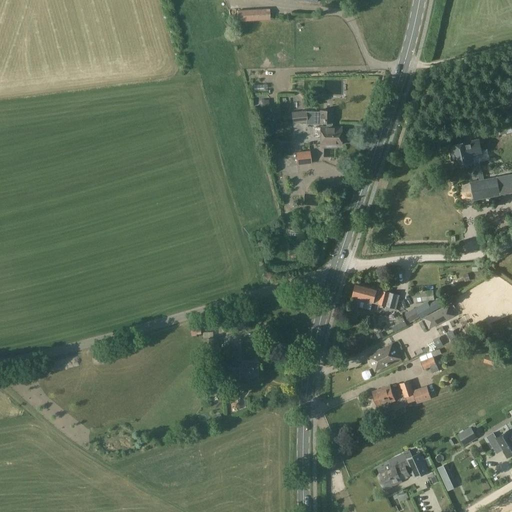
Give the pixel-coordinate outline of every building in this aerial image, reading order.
[(237,18),(237,29),(271,28),(270,17),(237,18)] [(407,75),(415,49),(410,48),(402,74),(407,75)] [(313,112),(306,111),(291,112),(292,124),(307,122),(307,124),(320,124),(321,123),(325,123),(332,123),(332,111),(320,111),(320,112),(313,112)] [(325,123),(325,127),(320,127),(320,145),(341,145),(341,127),(331,127),(332,123),(325,123)] [(468,143),(452,146),(456,167),(474,163),(473,157),(483,155),(480,139),(470,142),(468,142),(468,143)] [(290,144),(282,145),(283,153),(291,152),(290,144)] [(310,151),(295,153),(297,165),(311,164),(310,151)] [(479,181),(470,182),(474,201),(500,196),(500,195),(500,194),(497,177),(484,180),(479,181)] [(356,283),(352,297),(395,309),(399,295),(380,291),(381,290),(356,283)] [(433,290),(413,292),(414,303),(434,301),(433,290)] [(426,303),(416,309),(420,316),(420,317),(440,306),(438,301),(428,306),(426,303)] [(449,304),(423,318),(429,329),(454,315),(452,310),(449,304)] [(415,308),(404,314),(409,323),(420,316),(416,309),(415,308)] [(179,333),(145,352),(153,366),(187,347),(179,333)] [(440,340),(434,343),(437,348),(443,345),(440,339),(440,340)] [(392,344),(384,348),(391,362),(394,361),(395,363),(400,360),(392,344)] [(391,362),(384,348),(367,357),(375,371),(391,362)] [(486,354),(483,362),(496,367),(498,359),(486,354)] [(433,357),(421,362),(424,369),(429,367),(436,364),(433,357)] [(239,366),(239,368),(231,368),(231,366),(221,366),(222,382),(232,381),(232,379),(239,378),(240,380),(257,379),(256,364),(239,366)] [(436,364),(429,367),(432,374),(439,371),(436,364)] [(495,374),(497,370),(486,366),(484,370),(495,374)] [(417,367),(408,371),(415,385),(423,381),(417,367)] [(413,395),(416,404),(431,399),(427,386),(413,390),(409,380),(399,384),(404,398),(413,395)] [(390,386),(372,392),(377,407),(379,406),(382,413),(390,410),(388,403),(395,401),(390,386)] [(415,404),(417,410),(432,407),(430,401),(415,404)] [(220,415),(209,419),(211,425),(222,421),(220,415)] [(470,427),(457,435),(464,446),(477,438),(470,427)] [(496,438),(493,433),(487,437),(494,449),(500,446),(507,458),(511,454),(511,434),(509,430),(496,438)] [(477,441),(470,448),(475,453),(482,447),(477,441)] [(388,460),(389,463),(377,469),(379,474),(378,474),(384,489),(401,482),(400,481),(410,477),(409,475),(412,473),(406,460),(412,457),(409,451),(388,460)] [(420,454),(412,457),(406,460),(412,473),(414,478),(428,472),(426,467),(423,460),(420,454)] [(429,458),(423,460),(426,467),(432,465),(431,464),(429,458)] [(440,460),(431,464),(432,465),(442,487),(451,483),(440,460)] [(409,480),(394,486),(396,491),(411,485),(409,480)]
